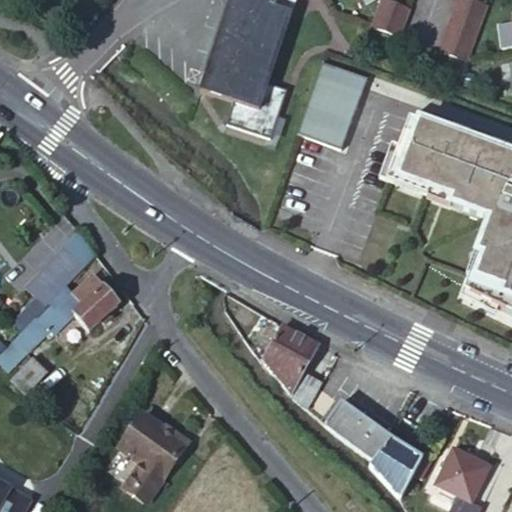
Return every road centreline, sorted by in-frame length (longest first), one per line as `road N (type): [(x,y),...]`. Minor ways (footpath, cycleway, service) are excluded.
road 1 (secondary): [(186,229),(413,350),(511,392)]
road 2 (residential): [(147,300),(327,511)]
road 3 (residential): [(68,144),(76,192),(109,254),(147,300)]
road 4 (residential): [(25,116),(127,5)]
road 5 (secondary): [(68,144),(186,229)]
